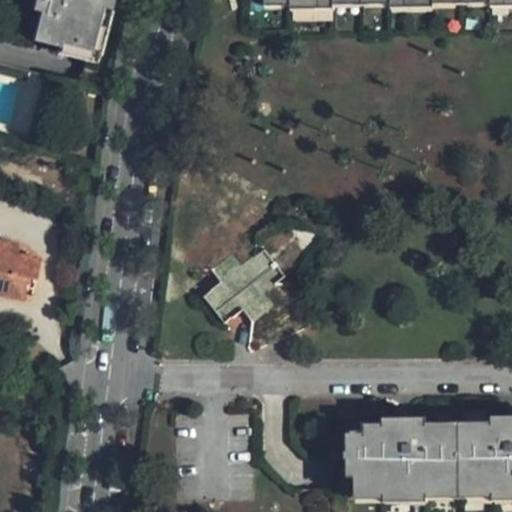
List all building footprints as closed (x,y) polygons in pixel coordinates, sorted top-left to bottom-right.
[(42,0),(33,42),(88,54),(100,4),(107,5),(108,0),(42,0)] [(345,9),(345,3),(345,0),(300,0),(301,4),(300,10),(345,9)] [(446,8),(447,2),(446,0),(401,0),(402,3),(402,8),(446,8)] [(466,231),(429,227),(428,244),(429,245),(431,245),(432,246),(434,247),(435,248),(436,249),(436,250),(436,251),(437,252),(437,254),(464,256),(466,231)] [(414,245),(358,240),(352,306),(394,309),(398,266),(413,267),(414,245)] [(0,296),(32,303),(42,250),(0,241),(0,296)] [(210,290),(231,315),(242,306),(252,318),(271,303),(261,291),(277,278),(256,252),(240,265),(231,254),(212,269),(221,280),(210,290)] [(429,270),(410,268),(409,284),(427,286),(429,270)] [(345,428),(344,474),(362,473),(361,485),(380,485),(379,489),(424,490),(424,485),(488,486),(488,490),(511,490),(511,415),(488,415),(488,429),(424,429),(425,415),(380,414),(379,428),(345,428)]
